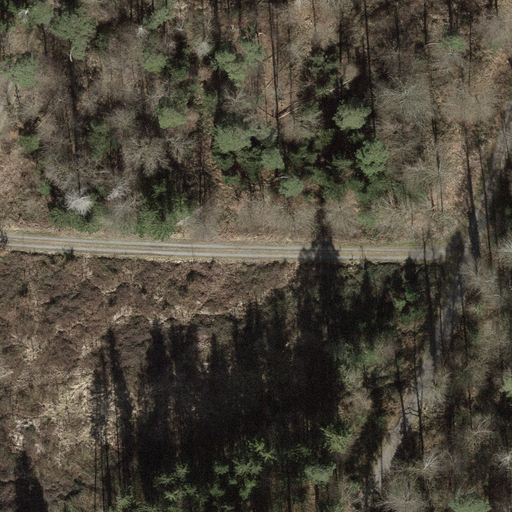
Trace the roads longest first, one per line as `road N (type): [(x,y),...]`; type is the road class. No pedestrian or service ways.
road 1 (track): [(0,238),(457,255)]
road 2 (track): [(372,511),(457,255)]
road 3 (track): [(457,255),(511,127)]
